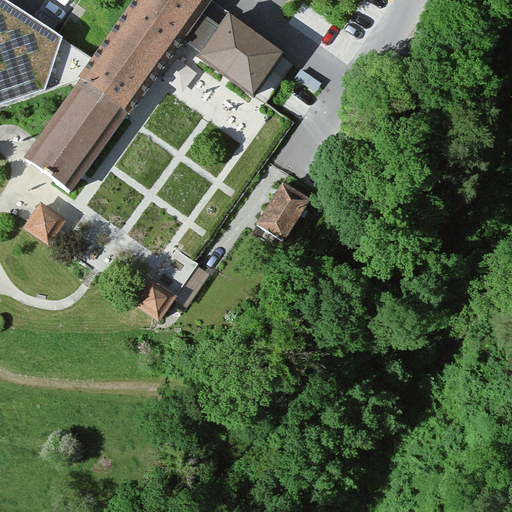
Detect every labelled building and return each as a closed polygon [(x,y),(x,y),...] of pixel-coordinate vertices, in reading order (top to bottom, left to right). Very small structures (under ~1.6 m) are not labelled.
[(279,61),(195,0),(142,0),(27,160),(72,193),(183,41),(205,57),(201,62),(252,98),(279,61)] [(59,43),(0,7),(0,105),(45,92),(59,43)] [(312,206),(280,186),(253,230),(286,250),(312,206)] [(64,224),(42,210),(27,233),(48,247),(64,224)] [(174,303),(152,288),(137,310),(159,325),(174,303)]
